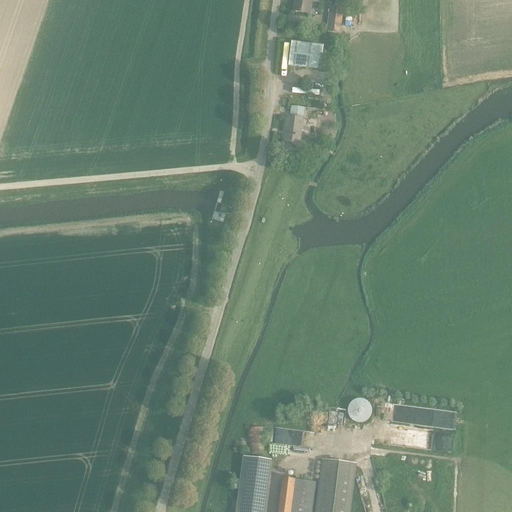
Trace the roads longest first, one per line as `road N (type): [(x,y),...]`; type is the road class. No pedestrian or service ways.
road 1 (unclassified): [(160,511),(263,163),(275,0)]
road 2 (unknown): [(263,163),(0,187)]
